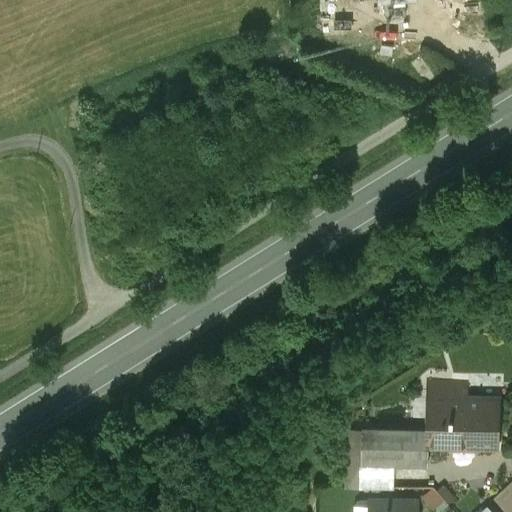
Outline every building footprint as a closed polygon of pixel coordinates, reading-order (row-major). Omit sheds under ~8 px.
[(460,0),(451,30),(478,38),(489,0),(460,0)] [(407,61),(424,82),(436,73),(419,52),(407,61)] [(498,377),(428,375),(427,429),(426,443),(428,443),(496,445),(498,377)] [(427,429),(361,428),(360,461),(427,463),(428,443),(426,443),(427,429)] [(411,511),(412,499),(369,499),(369,511),(411,511)]
